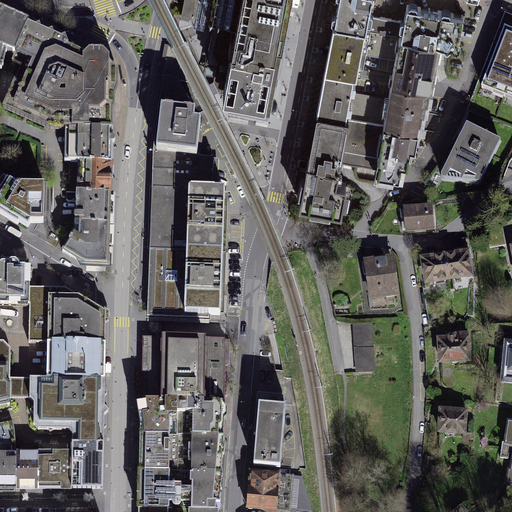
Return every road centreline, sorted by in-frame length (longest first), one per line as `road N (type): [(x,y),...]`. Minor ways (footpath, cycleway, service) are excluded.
road 1 (residential): [(269,225),(250,295),(233,511)]
road 2 (residential): [(401,242),(416,323),(410,506)]
road 3 (residential): [(312,0),(269,225)]
road 4 (primary): [(119,503),(122,300)]
road 5 (primary): [(122,300),(135,117)]
road 6 (primary): [(135,117),(134,73),(122,46),(53,7)]
road 7 (residential): [(269,225),(401,242)]
road 8 (residential): [(401,242),(441,238),(511,188)]
road 9 (residential): [(496,0),(451,116)]
road 10 (secondary): [(135,117),(163,0)]
